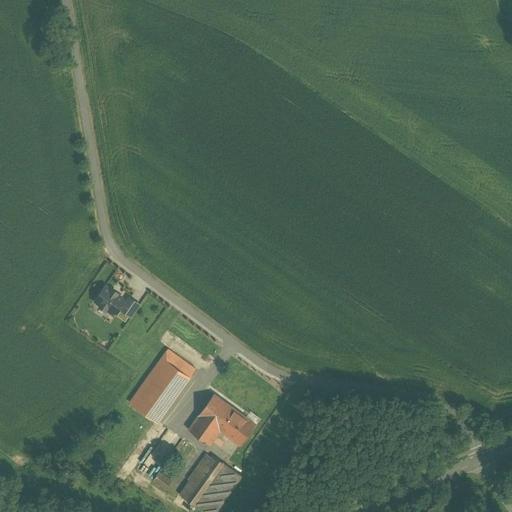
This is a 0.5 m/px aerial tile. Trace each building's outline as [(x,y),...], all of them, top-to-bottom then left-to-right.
[(111,291),(106,287),(95,301),(101,305),(100,307),(106,311),(107,310),(113,314),(118,306),(122,300),(123,299),(117,295),(118,293),(112,289),(111,291)] [(121,308),(121,309),(131,317),(139,305),(129,298),(125,302),(121,308)] [(195,371),(175,357),(171,364),(190,378),(195,371)] [(163,358),(130,403),(157,423),(190,378),(171,364),(163,358)] [(255,425),(214,395),(199,415),(199,416),(220,431),(241,446),(255,425)] [(220,431),(199,416),(189,430),(210,446),(220,431)] [(186,443),(176,456),(185,462),(194,449),(186,443)] [(213,456),(194,483),(191,481),(180,496),(197,507),(227,466),(213,456)] [(227,466),(197,507),(203,511),(216,511),(242,476),(227,466)] [(172,482),(159,472),(153,480),(166,490),(172,482)]
